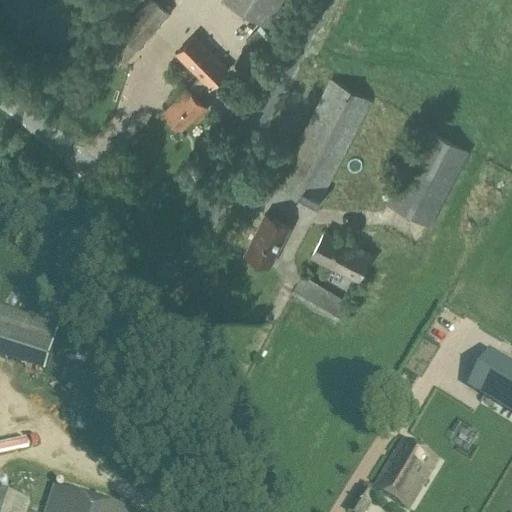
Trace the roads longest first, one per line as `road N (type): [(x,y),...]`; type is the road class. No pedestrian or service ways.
road 1 (unclassified): [(161,300),(327,0)]
road 2 (unclassified): [(161,300),(101,189),(0,95)]
road 3 (unclassified): [(264,511),(161,300)]
